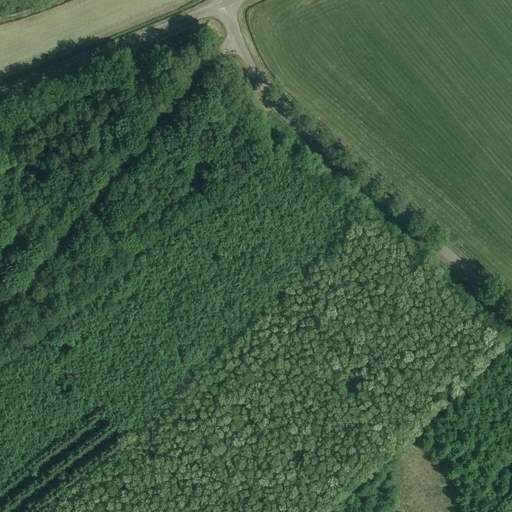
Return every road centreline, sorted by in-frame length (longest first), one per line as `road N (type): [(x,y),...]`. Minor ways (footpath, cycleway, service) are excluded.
road 1 (unclassified): [(237,43),(271,94),(511,309)]
road 2 (unclassified): [(0,310),(219,52),(237,43)]
road 3 (unclassified): [(225,5),(0,95)]
